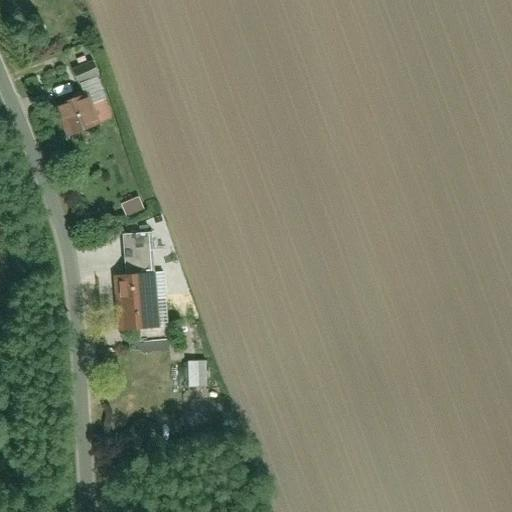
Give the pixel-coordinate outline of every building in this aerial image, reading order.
[(81,97),(50,109),(65,145),(95,133),(81,97)] [(120,203),(124,214),(141,207),(137,197),(120,203)] [(153,237),(120,239),(122,272),(155,271),(153,237)] [(113,285),(114,338),(156,337),(155,284),(113,285)] [(185,384),(204,385),(204,359),(186,359),(185,384)]
